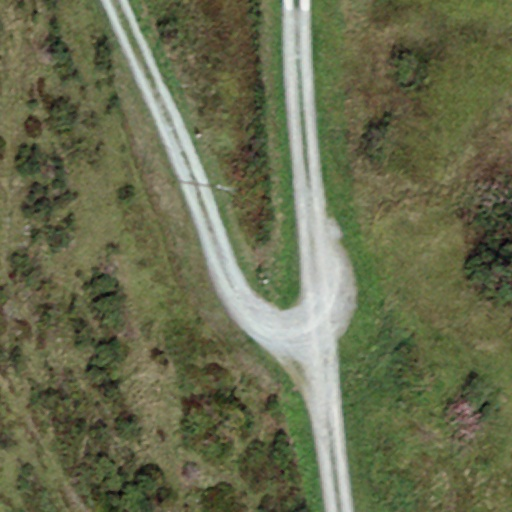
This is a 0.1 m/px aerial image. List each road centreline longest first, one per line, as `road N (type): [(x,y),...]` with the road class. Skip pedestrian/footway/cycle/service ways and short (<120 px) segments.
road 1 (track): [(311,0),(320,349),(346,511)]
road 2 (track): [(320,349),(259,292),(126,0)]
